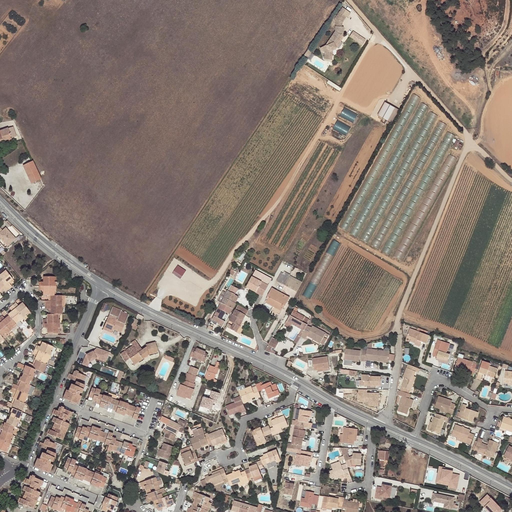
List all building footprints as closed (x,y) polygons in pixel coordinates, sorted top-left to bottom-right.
[(326,45),(321,48),(323,53),(326,52),(325,60),(326,60),(330,61),(334,61),(335,52),(345,37),(346,23),(353,13),(344,7),(336,18),(336,30),(326,45)] [(354,30),(350,36),(363,45),(367,39),(354,30)] [(400,139),(419,95),(412,92),(398,124),(398,125),(393,136),(400,139)] [(386,101),(379,115),(393,123),(400,109),(386,101)] [(422,122),(428,105),(422,102),(410,133),(409,133),(408,135),(412,136),(418,121),(422,122)] [(345,107),(341,114),(353,120),(357,113),(345,107)] [(423,127),(430,131),(439,115),(432,111),(423,127)] [(0,140),(4,139),(5,142),(12,139),(11,137),(14,136),(10,124),(0,127),(0,140)] [(32,184),(41,180),(32,161),(23,165),(32,184)] [(347,212),(340,226),(347,230),(356,213),(351,211),(349,214),(347,212)] [(362,239),(369,241),(373,228),(367,226),(362,239)] [(3,230),(0,227),(0,237),(2,240),(3,239),(4,240),(3,241),(7,246),(16,238),(6,228),(3,230)] [(0,278),(9,289),(10,288),(12,286),(10,283),(11,282),(10,281),(13,279),(6,270),(0,274),(0,278)] [(256,270),(252,277),(269,285),(272,279),(256,270)] [(277,281),(285,285),(289,278),(290,276),(291,275),(286,273),(285,274),(281,272),(277,281)] [(54,282),(54,277),(43,277),(43,282),(39,282),(39,286),(55,286),(55,282),(54,282)] [(269,285),(252,277),(247,288),(260,295),(263,296),(269,285)] [(8,289),(9,289),(0,278),(0,288),(1,288),(2,290),(3,289),(6,292),(8,289)] [(289,278),(285,285),(294,290),(298,283),(289,278)] [(231,285),(225,297),(236,302),(242,291),(231,285)] [(54,296),(54,290),(55,290),(55,286),(39,286),(39,290),(43,290),(43,295),(49,296),(51,296),(54,296)] [(266,302),(274,307),(281,293),(272,288),(268,296),(269,297),(266,302)] [(290,298),(281,293),(274,307),(281,311),(284,306),(285,306),(290,298)] [(51,296),(51,299),(49,299),(49,301),(45,301),(45,305),(61,305),(61,296),(55,296),(54,296),(51,296)] [(233,309),(236,303),(236,302),(225,297),(224,298),(222,302),(233,309)] [(233,309),(222,302),(221,303),(219,308),(229,314),(230,314),(233,309)] [(22,303),(19,306),(16,303),(13,305),(12,306),(23,318),(26,316),(25,314),(29,311),(22,303)] [(45,309),(49,309),(49,311),(51,311),(51,314),(58,314),(60,314),(61,314),(61,305),(45,305),(45,309)] [(238,305),(236,310),(226,327),(237,332),(248,311),(238,305)] [(15,323),(19,320),(20,321),(23,318),(12,306),(9,308),(12,311),(8,315),(9,316),(15,323)] [(112,307),(103,327),(112,331),(113,330),(120,333),(128,315),(121,312),(121,311),(112,307)] [(229,314),(219,308),(211,322),(222,328),(229,314)] [(302,329),(299,335),(301,336),(302,334),(307,326),(307,325),(307,324),(306,324),(307,322),(303,320),(305,317),(294,310),(291,316),(291,315),(287,321),(302,329)] [(47,314),(47,319),(43,319),(43,323),(60,324),(60,320),(58,319),(58,314),(51,314),(49,314),(47,314)] [(0,319),(9,331),(13,329),(12,327),(16,324),(15,323),(9,316),(5,319),(2,316),(0,317),(0,319)] [(135,318),(130,327),(135,330),(137,326),(136,325),(138,321),(137,320),(136,320),(135,318)] [(5,333),(6,334),(9,331),(0,319),(0,334),(1,336),(5,333)] [(211,322),(210,324),(220,330),(222,328),(211,322)] [(60,324),(43,323),(43,324),(43,328),(47,328),(47,333),(48,333),(57,333),(58,333),(58,328),(59,328),(60,324)] [(313,326),(312,328),(307,326),(302,334),(301,336),(301,337),(305,339),(307,336),(320,343),(325,333),(313,326)] [(410,339),(415,341),(414,343),(414,345),(420,347),(421,342),(426,344),(429,336),(409,329),(406,338),(410,339)] [(325,333),(320,343),(323,345),(328,335),(325,333)] [(280,341),(273,337),(269,345),(276,348),(280,341)] [(132,345),(124,351),(128,356),(132,363),(137,360),(138,361),(148,355),(148,354),(157,351),(155,342),(146,344),(146,346),(142,349),(135,340),(131,343),(132,345)] [(436,357),(444,359),(445,358),(448,359),(450,354),(446,353),(449,344),(441,341),(440,346),(436,345),(432,355),(436,357)] [(50,351),(52,346),(42,342),(40,347),(37,345),(35,349),(50,356),(51,352),(50,351)] [(94,353),(88,350),(82,364),(89,366),(92,358),(106,363),(111,352),(96,347),(94,353)] [(45,364),(47,359),(48,359),(50,356),(35,349),(33,353),(37,355),(35,359),(36,360),(45,364)] [(198,359),(201,352),(200,351),(200,350),(197,349),(197,350),(194,349),(191,354),(194,355),(193,358),(198,359)] [(360,351),(346,349),(344,361),(359,362),(360,351)] [(371,350),(367,349),(367,351),(363,350),(361,361),(366,362),(366,360),(388,363),(390,352),(371,350)] [(205,362),(208,355),(205,354),(206,353),(203,351),(202,352),(201,352),(198,359),(205,362)] [(469,372),(469,374),(473,375),(474,371),(475,368),(476,365),(472,364),(473,362),(458,357),(455,367),(469,372)] [(314,371),(318,371),(318,369),(323,369),(323,370),(329,369),(328,358),(312,360),(314,371)] [(35,363),(33,362),(33,364),(29,362),(28,366),(35,369),(36,370),(43,373),(46,364),(45,364),(36,360),(35,363)] [(212,378),(214,373),(217,374),(218,374),(222,363),(218,361),(215,367),(210,366),(205,379),(211,381),(212,378)] [(482,374),(486,375),(494,378),(497,368),(489,366),(490,363),(482,361),(476,379),(480,380),(482,374)] [(33,377),(34,373),(33,373),(35,369),(28,366),(25,365),(24,369),(25,370),(23,373),(33,377)] [(419,369),(408,365),(403,378),(405,378),(402,387),(410,390),(414,381),(412,381),(413,376),(415,372),(417,373),(419,369)] [(67,378),(76,381),(74,385),(71,384),(69,389),(68,390),(66,390),(63,398),(70,401),(74,403),(78,404),(80,400),(78,399),(80,395),(79,395),(80,393),(82,393),(84,389),(81,388),(85,380),(84,379),(85,376),(74,371),(73,375),(69,373),(67,378)] [(30,381),(31,381),(33,377),(23,373),(22,377),(21,377),(19,380),(21,381),(28,384),(30,381)] [(196,377),(188,374),(188,373),(185,380),(184,380),(182,385),(181,385),(182,385),(181,388),(179,387),(177,393),(182,395),(182,394),(191,397),(194,390),(193,389),(195,385),(194,384),(197,377),(196,377)] [(364,381),(364,386),(381,386),(381,377),(369,377),(369,375),(361,375),(361,381),(364,381)] [(20,384),(18,383),(17,385),(14,384),(12,388),(27,394),(31,385),(30,385),(28,384),(21,381),(20,384)] [(256,385),(256,386),(259,392),(265,389),(269,399),(280,395),(275,384),(271,385),(270,382),(261,386),(260,383),(256,385)] [(251,386),(238,391),(240,396),(242,402),(252,398),(255,397),(256,398),(261,397),(259,392),(256,386),(252,388),(251,386)] [(112,398),(108,396),(103,395),(99,394),(101,390),(96,388),(96,389),(92,387),(86,404),(94,407),(94,408),(93,410),(100,413),(102,414),(109,416),(111,417),(134,425),(136,422),(140,408),(136,407),(128,404),(129,404),(120,401),(115,400),(112,398)] [(14,393),(13,394),(15,395),(14,398),(15,399),(23,402),(27,394),(12,388),(11,391),(14,393)] [(380,406),(380,392),(368,392),(368,389),(358,389),(358,401),(370,401),(370,406),(380,406)] [(214,414),(219,391),(212,390),(211,397),(203,396),(200,411),(214,414)] [(401,391),(399,391),(397,395),(402,397),(397,411),(405,414),(408,407),(409,408),(410,408),(413,400),(409,399),(411,395),(409,394),(401,392),(401,391)] [(245,410),(243,404),(242,402),(240,396),(234,399),(235,402),(226,406),(230,415),(238,412),(245,410)] [(449,402),(450,400),(438,396),(435,407),(440,409),(448,412),(448,413),(452,415),(455,404),(452,403),(449,402)] [(15,399),(14,402),(12,401),(11,403),(8,402),(7,405),(12,408),(22,412),(25,403),(23,402),(15,399)] [(467,405),(462,404),(460,412),(459,415),(458,417),(467,421),(467,420),(472,422),(474,417),(476,411),(466,408),(467,405)] [(65,436),(62,435),(63,431),(65,427),(68,428),(70,424),(65,422),(65,421),(66,419),(68,420),(70,416),(72,412),(59,407),(58,411),(54,409),(52,414),(59,417),(61,417),(60,419),(60,420),(58,419),(54,417),(52,421),(54,423),(51,430),(49,429),(47,433),(63,440),(65,436)] [(12,412),(10,416),(20,420),(21,416),(20,415),(22,412),(12,408),(11,412),(12,412)] [(296,420),(295,425),(304,427),(311,428),(312,424),(308,423),(309,418),(310,411),(300,410),(298,420),(296,420)] [(445,422),(446,418),(437,414),(435,417),(434,417),(432,423),(429,431),(439,434),(444,421),(445,422)] [(17,423),(18,423),(20,420),(10,416),(9,419),(8,419),(6,423),(14,426),(15,427),(17,423)] [(270,429),(272,434),(272,435),(276,434),(275,433),(282,430),(282,429),(288,426),(284,416),(272,421),(271,422),(273,427),(270,429)] [(134,426),(134,425),(111,417),(110,418),(134,426)] [(500,428),(511,432),(511,420),(503,417),(500,428)] [(80,420),(78,426),(74,436),(78,438),(83,440),(84,436),(88,437),(88,438),(96,441),(97,440),(105,443),(104,444),(109,445),(107,449),(112,450),(120,452),(120,453),(128,456),(133,457),(138,441),(131,438),(129,437),(114,431),(114,430),(115,428),(108,425),(106,425),(99,422),(97,422),(90,419),(89,422),(89,423),(80,420)] [(181,425),(186,428),(187,423),(180,419),(178,424),(181,425)] [(167,433),(165,438),(174,441),(179,431),(180,432),(181,429),(180,428),(181,425),(178,424),(170,420),(168,425),(166,424),(164,428),(171,432),(170,434),(167,433)] [(5,422),(4,424),(3,426),(4,427),(3,430),(12,434),(14,430),(13,430),(14,426),(6,423),(5,422)] [(291,449),(297,450),(301,451),(302,441),(303,439),(304,439),(306,431),(303,431),(304,427),(295,425),(291,449)] [(457,438),(466,441),(465,443),(470,445),(473,435),(469,434),(470,431),(455,425),(451,435),(457,438)] [(264,437),(272,434),(270,429),(269,426),(261,429),(261,428),(252,431),(256,444),(266,440),(264,437)] [(208,444),(212,443),(209,434),(208,433),(204,434),(202,428),(193,431),(195,436),(190,438),(194,449),(194,450),(202,447),(201,445),(208,443),(208,444)] [(353,441),(353,435),(354,436),(355,429),(344,428),(343,435),(342,444),(354,445),(354,441),(353,441)] [(223,429),(209,434),(212,443),(213,446),(217,445),(216,443),(221,441),(221,443),(227,441),(223,429)] [(0,439),(10,444),(12,440),(11,439),(13,434),(12,434),(3,430),(1,435),(0,434),(0,439)] [(483,446),(484,444),(482,443),(483,440),(478,438),(477,442),(475,447),(474,450),(493,458),(498,443),(490,440),(488,446),(486,445),(485,447),(483,446)] [(7,447),(9,447),(10,444),(0,439),(0,449),(5,451),(7,447)] [(37,458),(34,467),(41,470),(45,471),(49,473),(51,469),(49,468),(51,464),(50,463),(51,461),(52,462),(54,458),(52,457),(54,453),(56,448),(55,448),(56,444),(55,443),(45,439),(44,443),(40,442),(38,446),(47,450),(45,454),(42,452),(40,458),(39,459),(37,458)] [(161,449),(161,452),(159,451),(157,456),(169,460),(173,447),(164,443),(161,449)] [(181,450),(181,454),(185,464),(190,462),(191,464),(198,461),(198,459),(194,450),(194,449),(192,450),(191,446),(181,450)] [(352,454),(352,457),(349,458),(347,455),(347,449),(340,449),(341,452),(343,456),(346,464),(347,468),(351,466),(349,461),(352,459),(352,465),(356,465),(360,465),(361,454),(352,454)] [(263,456),(260,458),(261,461),(263,465),(267,464),(275,461),(276,463),(281,461),(277,450),(263,455),(263,456)] [(312,457),(313,453),(303,451),(302,455),(301,455),(299,466),(309,468),(310,461),(310,457),(312,457)] [(379,451),(378,460),(380,460),(380,464),(384,465),(384,460),(389,461),(390,452),(379,451)] [(78,466),(75,465),(76,461),(72,459),(68,458),(63,470),(59,468),(56,476),(60,477),(61,476),(62,474),(69,478),(69,479),(68,481),(75,484),(77,485),(83,488),(85,488),(99,494),(101,493),(103,488),(107,479),(103,477),(103,476),(100,475),(95,473),(94,473),(87,470),(78,466)] [(160,460),(157,471),(168,474),(171,463),(160,460)] [(259,469),(264,467),(263,465),(261,461),(251,464),(252,466),(257,464),(259,469)] [(269,469),(277,466),(276,463),(275,461),(267,464),(269,469)] [(351,478),(347,468),(346,464),(341,466),(340,462),(339,462),(331,465),(333,471),(329,472),(330,475),(329,475),(331,480),(334,478),(335,480),(339,478),(339,477),(344,475),(345,477),(345,479),(346,478),(347,480),(351,478)] [(245,471),(248,478),(251,477),(252,476),(253,478),(261,474),(259,469),(257,464),(252,466),(249,467),(249,469),(245,471)] [(436,483),(458,488),(461,474),(454,472),(455,469),(440,466),(436,483)] [(223,479),(227,478),(227,476),(224,469),(216,472),(217,474),(212,475),(209,477),(208,475),(205,477),(206,479),(208,485),(208,486),(212,484),(212,486),(224,481),(223,479)] [(227,476),(227,478),(229,482),(230,485),(231,486),(239,483),(244,481),(244,482),(249,480),(248,478),(245,471),(241,473),(240,471),(227,476)] [(39,489),(41,485),(43,481),(35,477),(35,476),(32,475),(32,476),(30,475),(28,479),(25,478),(23,482),(30,485),(32,486),(31,488),(29,488),(25,486),(23,490),(26,491),(22,499),(20,497),(18,502),(28,506),(34,509),(36,504),(33,503),(34,499),(36,496),(39,497),(41,492),(36,490),(37,488),(39,489)] [(144,486),(146,492),(150,491),(149,489),(154,487),(155,489),(159,488),(159,486),(162,485),(160,480),(157,482),(155,477),(140,483),(141,487),(144,486)] [(289,484),(286,483),(283,494),(292,496),(294,485),(289,484)] [(92,511),(94,510),(95,508),(94,506),(87,503),(88,502),(89,500),(82,497),(80,496),(73,493),(71,492),(64,489),(63,492),(63,493),(55,490),(56,488),(56,487),(52,485),(49,492),(53,494),(48,506),(52,507),(51,508),(56,510),(57,506),(61,507),(61,508),(70,511),(72,511),(92,511)] [(376,487),(375,495),(376,495),(381,496),(384,496),(385,488),(376,487)] [(146,492),(148,496),(148,498),(146,499),(145,499),(147,503),(152,502),(163,498),(162,494),(165,493),(163,488),(160,489),(159,488),(155,489),(155,491),(151,493),(150,491),(146,492)] [(301,506),(311,508),(312,504),(314,495),(314,493),(306,491),(305,499),(302,498),(301,506)] [(196,497),(195,500),(193,503),(197,504),(198,502),(202,504),(201,506),(206,508),(207,507),(210,508),(210,506),(211,504),(209,502),(210,498),(195,492),(193,496),(196,497)] [(451,508),(453,498),(433,493),(432,497),(434,498),(433,501),(444,504),(444,506),(451,508)] [(97,508),(102,510),(106,511),(107,511),(111,511),(113,510),(117,502),(116,501),(118,497),(109,494),(107,498),(102,495),(100,496),(96,505),(97,508)] [(484,507),(483,507),(485,509),(487,511),(499,511),(502,510),(487,495),(479,502),(484,507)] [(169,500),(168,496),(163,498),(152,502),(154,506),(156,505),(157,508),(158,511),(163,510),(162,508),(166,506),(167,508),(172,506),(171,504),(174,503),(172,499),(169,500)] [(343,500),(344,498),(338,497),(338,499),(335,499),(323,496),(321,508),(327,509),(327,507),(332,508),(337,509),(337,508),(337,505),(342,506),(343,501),(343,500)] [(43,501),(40,509),(46,511),(49,503),(43,501)] [(231,511),(236,511),(239,511),(240,511),(251,511),(253,506),(234,501),(231,511)] [(347,502),(343,501),(342,506),(342,509),(340,511),(357,511),(359,504),(352,503),(352,504),(347,503),(347,502)] [(205,510),(206,508),(201,506),(201,508),(196,506),(197,504),(193,503),(191,509),(188,508),(186,511),(208,511),(205,510)]
